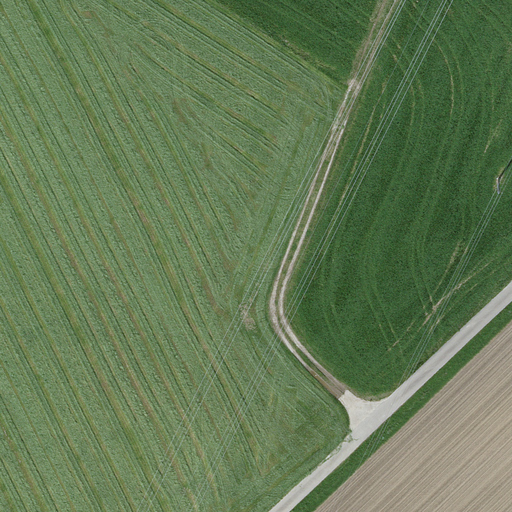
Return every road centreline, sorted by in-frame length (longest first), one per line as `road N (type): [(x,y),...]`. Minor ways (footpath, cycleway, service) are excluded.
road 1 (track): [(369,433),(300,360),(277,323),(286,270),(385,0)]
road 2 (track): [(511,297),(286,511)]
